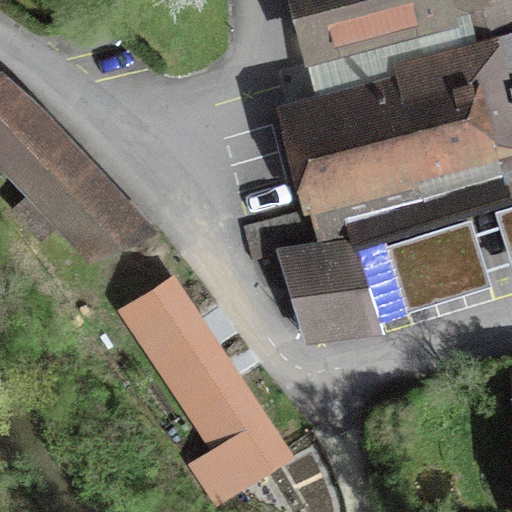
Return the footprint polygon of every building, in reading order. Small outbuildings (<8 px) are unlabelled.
[(511,0),(476,0),(470,2),(480,39),(397,63),(402,81),(286,114),(313,206),(243,226),(253,260),(283,251),(320,241),(322,251),(502,199),(489,155),(511,148),(511,0)] [(470,2),(476,0),(297,0),(315,61),(447,24),(443,9),(470,2)] [(43,112),(0,77),(0,160),(92,256),(152,231),(43,112)] [(320,241),(283,251),(307,335),(380,324),(511,286),(511,196),(502,199),(322,251),(320,241)] [(279,454),(171,284),(129,311),(215,447),(191,462),(223,487),(279,454)]
